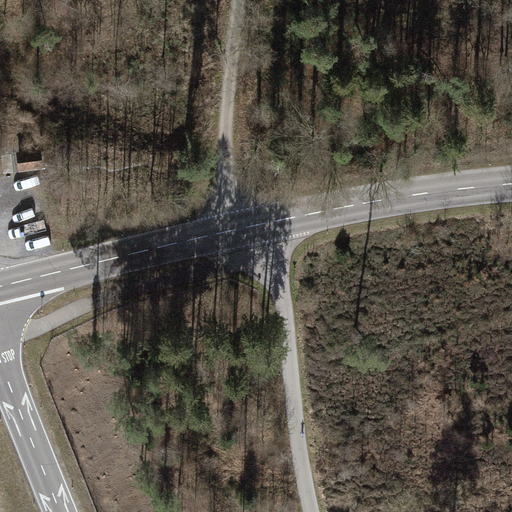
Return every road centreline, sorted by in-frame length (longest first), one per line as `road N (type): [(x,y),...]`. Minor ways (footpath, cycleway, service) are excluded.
road 1 (secondary): [(511,185),(252,225),(0,287)]
road 2 (track): [(247,0),(233,120),(252,225)]
road 3 (trunk): [(62,511),(0,353)]
